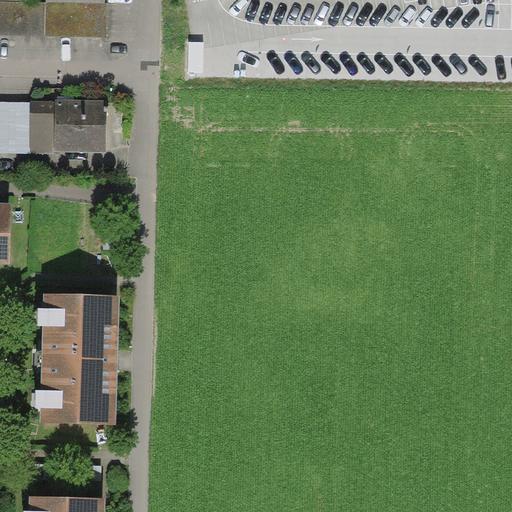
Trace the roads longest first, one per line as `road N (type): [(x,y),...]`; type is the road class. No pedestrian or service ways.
road 1 (residential): [(143,77),(143,511)]
road 2 (residential): [(0,71),(143,77)]
